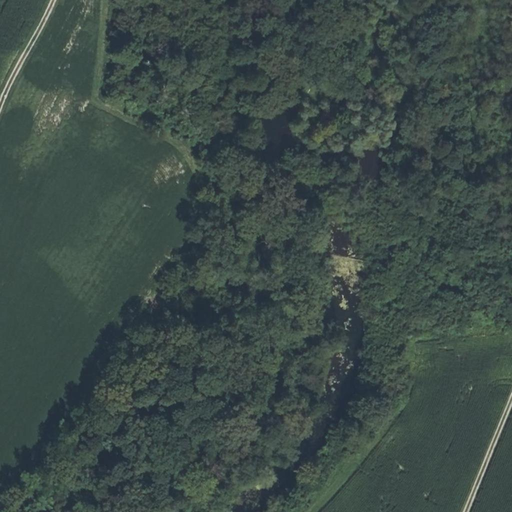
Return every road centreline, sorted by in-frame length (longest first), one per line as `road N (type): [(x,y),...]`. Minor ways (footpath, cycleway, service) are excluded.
road 1 (track): [(511,392),(462,511)]
road 2 (track): [(52,0),(0,114)]
